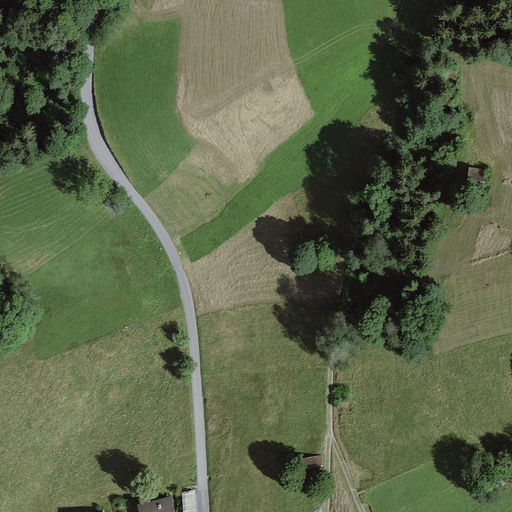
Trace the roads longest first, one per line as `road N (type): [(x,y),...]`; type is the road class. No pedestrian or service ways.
road 1 (tertiary): [(105,0),(88,36),(83,82),(106,162),(164,235),(187,286),(207,511)]
road 2 (track): [(405,0),(394,42),(384,184),(343,289),(329,511)]
